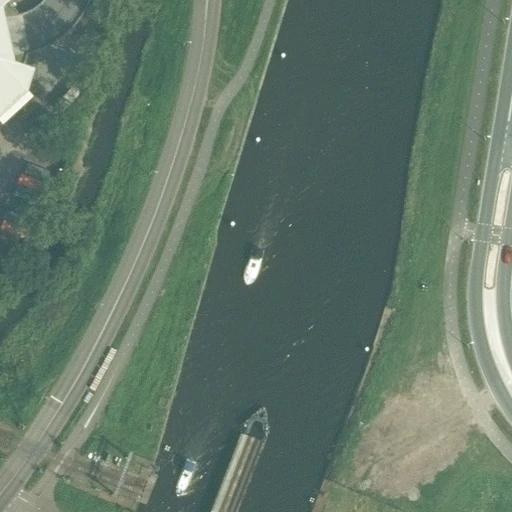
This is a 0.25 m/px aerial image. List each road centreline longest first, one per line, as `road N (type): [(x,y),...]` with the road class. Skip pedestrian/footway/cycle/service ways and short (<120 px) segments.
road 1 (unclassified): [(0,496),(58,411),(149,223),(191,100),(207,0)]
road 2 (unknown): [(0,157),(17,151),(72,95),(112,0)]
road 3 (secondary): [(508,156),(491,179),(477,265),(488,314)]
